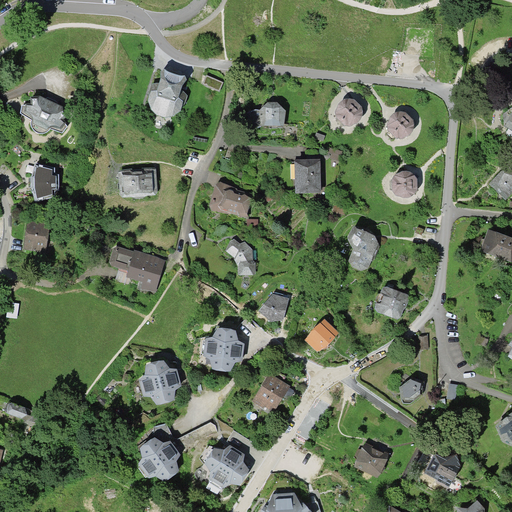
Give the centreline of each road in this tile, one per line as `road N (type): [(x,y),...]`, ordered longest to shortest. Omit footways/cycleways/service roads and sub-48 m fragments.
road 1 (residential): [(225,66),(420,85),(452,101),(437,305),(306,395),(231,511)]
road 2 (residential): [(225,66),(223,125),(192,184),(176,255),(164,272)]
road 3 (residential): [(146,19),(120,7),(54,2),(21,5),(0,18)]
